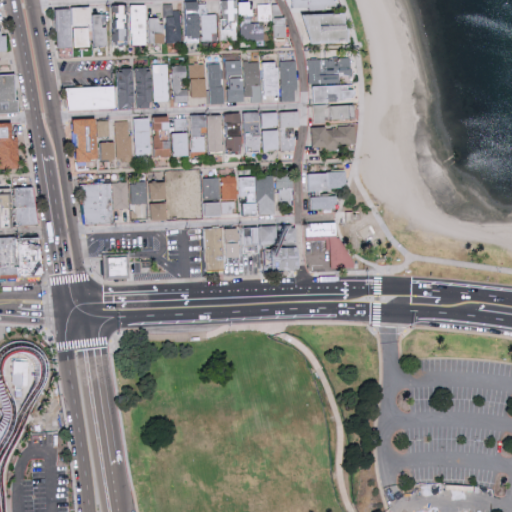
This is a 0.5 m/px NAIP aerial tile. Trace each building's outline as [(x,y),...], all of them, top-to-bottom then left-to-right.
[(236,0),(228,0),(221,0),(223,41),(238,40),(236,0)] [(336,8),(336,0),(292,0),(293,9),(336,8)] [(200,1),(184,2),(185,42),(216,42),(216,14),(200,15),(200,1)] [(252,1),(240,2),(241,16),(253,16),(252,1)] [(115,43),(129,42),(128,4),(113,5),(115,43)] [(152,18),(152,43),(181,42),(180,10),(172,10),(172,4),(163,4),(163,18),(152,18)] [(258,21),(271,20),(271,4),(257,4),(258,21)] [(147,45),(147,5),(132,5),(132,45),(147,45)] [(55,9),(58,48),(90,46),(89,26),(94,25),(96,46),(109,45),(107,14),(93,14),(92,7),(55,9)] [(352,40),(351,22),(346,22),(346,13),(308,14),(309,42),(352,40)] [(0,51),(8,51),(8,35),(1,35),(1,18),(0,18),(0,51)] [(260,23),(241,24),(242,40),(261,39),(260,23)] [(351,58),(307,59),(308,84),(341,83),(340,76),(352,76),(351,58)] [(262,103),(260,60),(226,62),(227,80),(230,80),(231,101),(251,100),(252,103),(262,103)] [(169,101),(168,64),(151,64),(152,68),(119,69),(121,109),(137,109),(137,108),(152,108),(152,102),(169,101)] [(190,65),(191,97),(207,97),(206,64),(190,65)] [(211,105),(224,104),(223,64),(210,64),(211,105)] [(187,65),(172,66),(173,102),(188,101),(188,89),(181,89),(181,78),(187,78),(187,65)] [(0,74),(0,113),(12,113),(11,102),(17,102),(16,74),(0,74)] [(356,87),(312,85),(311,100),(356,101),(356,87)] [(116,108),(115,86),(69,87),(70,110),(116,108)] [(331,119),(356,118),(356,105),(330,106),(331,119)] [(263,112),(265,151),(294,150),(294,127),(301,126),(301,111),(263,112)] [(263,150),(261,112),(192,115),(193,132),(175,133),(175,154),(205,153),(204,134),(209,133),(209,153),(263,150)] [(172,129),(172,116),(155,117),(155,130),(172,129)] [(134,118),(135,158),(153,158),(152,118),(134,118)] [(94,122),(95,165),(95,166),(87,165),(78,157),(76,136),(71,136),(71,121),(94,122)] [(3,171),(0,171),(0,125),(2,125),(10,125),(9,141),(16,141),(16,165),(16,171),(3,171)] [(355,126),(312,128),(313,150),(341,149),(341,145),(355,144),(355,126)] [(173,140),(162,141),(162,135),(155,135),(156,157),(174,156),(173,140)] [(307,190),(347,189),(347,172),(307,173),(307,190)] [(245,215),(276,214),(275,200),(292,200),(292,175),(258,175),(258,203),(245,204),(245,215)] [(201,189),(201,177),(186,177),(187,189),(201,189)] [(151,204),(152,220),(183,219),(182,181),(151,181),(151,199),(167,199),(167,203),(151,204)] [(147,182),(131,182),(131,204),(147,204),(147,182)] [(113,225),(84,226),(85,221),(86,185),(111,184),(113,221),(113,225)] [(36,225),(19,225),(18,222),(15,186),(31,186),(36,222),(36,225)] [(11,188),(0,188),(0,212),(12,212),(11,188)] [(311,210),(344,209),(344,196),(310,197),(311,210)] [(235,214),(234,202),(204,203),(204,216),(235,214)] [(335,240),(305,241),(304,224),(335,222),(335,240)] [(297,245),(241,246),(240,227),(294,225),(297,245)] [(223,270),(208,271),(207,228),(223,228),(223,270)] [(238,264),(225,264),(225,230),(239,230),(239,241),(237,241),(238,264)] [(26,283),(8,283),(6,247),(24,247),(26,283)] [(41,279),(28,279),(26,248),(40,247),(40,256),(41,279)] [(274,271),(253,272),(253,271),(253,247),(296,247),(298,247),(299,269),(296,269),(274,271)] [(8,283),(8,285),(4,286),(0,286),(0,250),(3,250),(5,250),(8,283)] [(102,280),(101,256),(127,255),(128,279),(102,280)]
